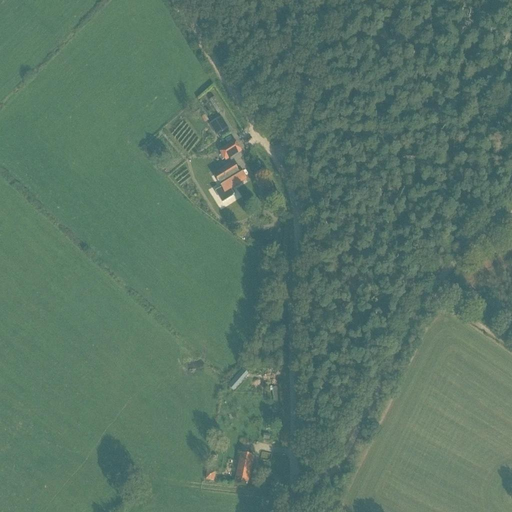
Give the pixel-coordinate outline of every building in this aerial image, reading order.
[(219,135),(234,128),(229,116),(214,123),(219,135)] [(235,142),(225,148),(231,158),(241,151),(235,142)] [(230,190),(246,180),(239,170),(236,171),(232,164),(214,176),(221,188),(215,192),(216,193),(215,193),(222,204),(233,198),(232,197),(234,196),(230,190)] [(242,370),(238,374),(244,379),(248,375),(242,370)] [(253,458),(244,456),(242,455),(237,475),(235,485),(247,488),(253,458)]
